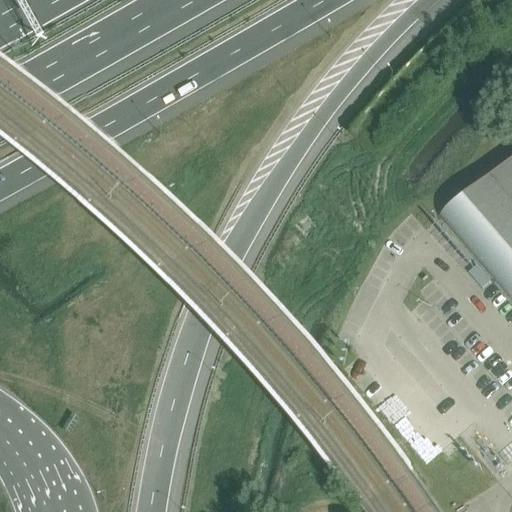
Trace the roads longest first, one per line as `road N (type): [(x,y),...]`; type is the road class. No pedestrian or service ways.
road 1 (motorway): [(151,511),(185,363),(240,241),(351,79),(429,0)]
road 2 (motorway): [(0,185),(323,0)]
road 3 (motorway): [(0,102),(182,0)]
road 4 (motorway): [(0,407),(50,461),(70,511)]
